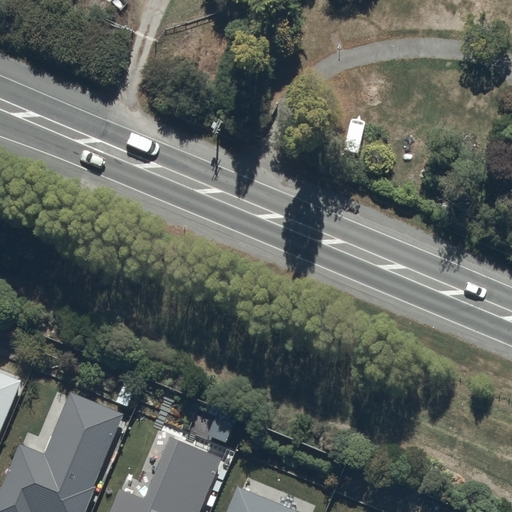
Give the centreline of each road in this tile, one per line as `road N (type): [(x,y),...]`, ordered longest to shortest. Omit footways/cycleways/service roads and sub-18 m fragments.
road 1 (trunk): [(0,90),(296,229)]
road 2 (trunk): [(296,229),(0,119)]
road 3 (trunk): [(511,318),(296,229)]
